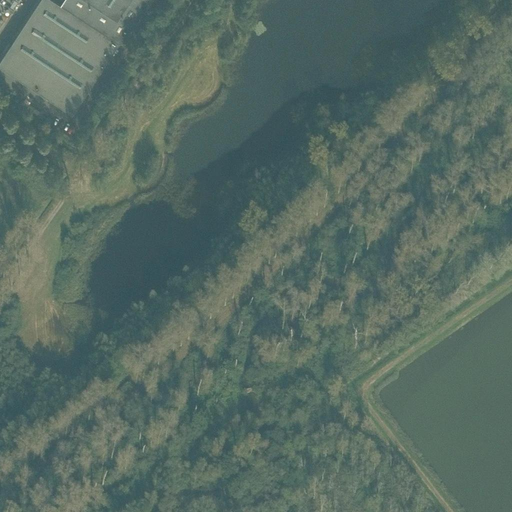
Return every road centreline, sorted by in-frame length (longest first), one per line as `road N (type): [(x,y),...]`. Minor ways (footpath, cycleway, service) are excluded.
road 1 (track): [(0,494),(208,329),(511,10)]
road 2 (track): [(0,290),(189,0)]
road 3 (track): [(511,279),(355,396),(446,511)]
